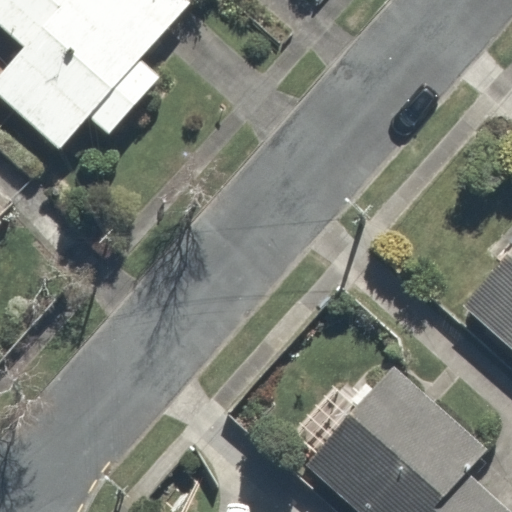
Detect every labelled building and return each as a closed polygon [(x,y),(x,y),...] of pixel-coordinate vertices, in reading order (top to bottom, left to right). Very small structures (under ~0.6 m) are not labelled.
[(0,0),(0,24),(14,36),(0,53),(0,106),(46,143),(72,109),(102,133),(151,71),(137,60),(185,0),(0,0)] [(0,213),(13,200),(0,187),(0,213)] [(511,243),(498,260),(505,266),(467,310),(511,349),(511,243)] [(491,454),(396,370),(376,392),(370,386),(341,417),(349,424),(309,468),(359,511),(487,511),(496,503),(469,479),(491,454)] [(506,511),(496,503),(487,511),(506,511)]
